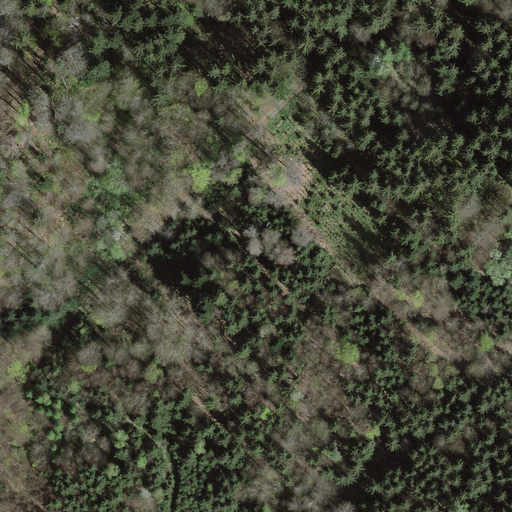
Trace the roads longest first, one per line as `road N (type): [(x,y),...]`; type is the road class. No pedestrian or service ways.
road 1 (track): [(391,0),(0,397)]
road 2 (track): [(511,371),(327,511)]
